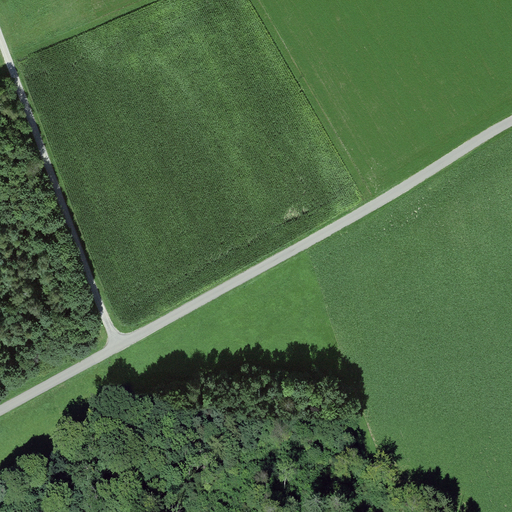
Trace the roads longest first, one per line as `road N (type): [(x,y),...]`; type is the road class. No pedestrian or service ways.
road 1 (unclassified): [(0,412),(511,122)]
road 2 (track): [(116,349),(0,35)]
